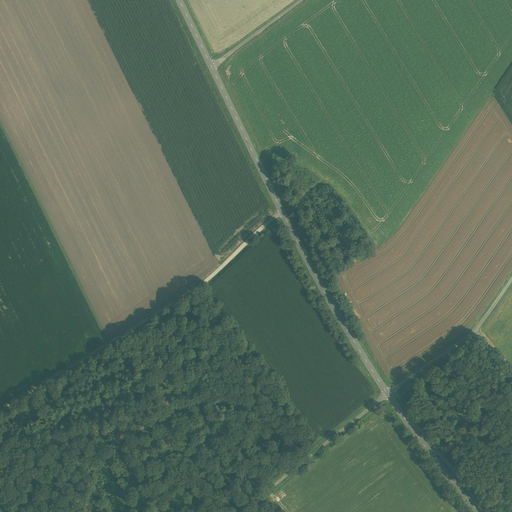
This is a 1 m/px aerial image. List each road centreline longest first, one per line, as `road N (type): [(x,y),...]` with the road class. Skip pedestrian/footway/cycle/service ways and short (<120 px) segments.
road 1 (tertiary): [(387,394),(305,259),(212,68)]
road 2 (track): [(0,412),(194,286),(281,212)]
road 3 (unclassified): [(239,511),(387,394)]
road 4 (unclassified): [(387,394),(473,331),(511,279)]
road 5 (tertiary): [(478,511),(387,394)]
